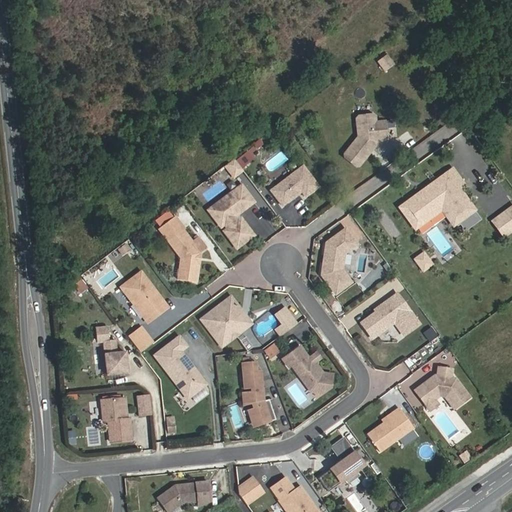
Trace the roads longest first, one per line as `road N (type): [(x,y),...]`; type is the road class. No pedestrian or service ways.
road 1 (secondary): [(0,5),(46,470)]
road 2 (residential): [(282,263),(363,376),(360,397),(284,448),(111,466)]
